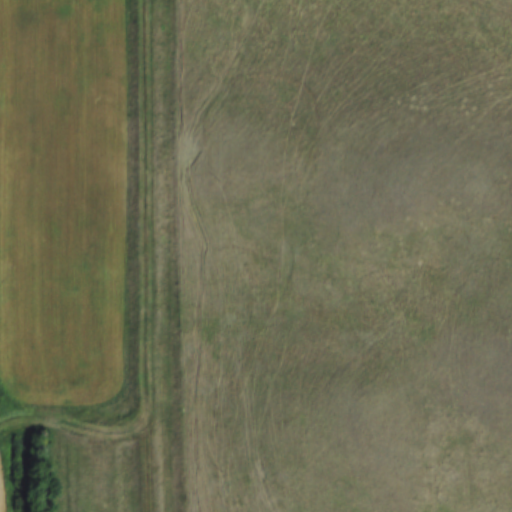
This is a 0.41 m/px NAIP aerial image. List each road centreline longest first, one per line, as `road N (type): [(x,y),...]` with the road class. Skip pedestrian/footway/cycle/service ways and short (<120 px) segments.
road 1 (track): [(147,0),(156,511)]
road 2 (track): [(152,431),(81,433),(0,416)]
